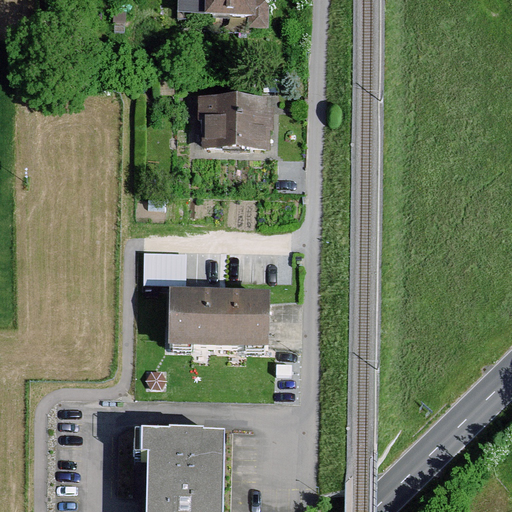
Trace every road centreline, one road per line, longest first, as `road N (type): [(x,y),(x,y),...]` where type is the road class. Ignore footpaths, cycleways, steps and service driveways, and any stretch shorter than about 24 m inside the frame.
road 1 (residential): [(320,0),(308,423),(97,422),(96,511)]
road 2 (primary): [(511,376),(373,511)]
road 3 (track): [(310,242),(175,241)]
